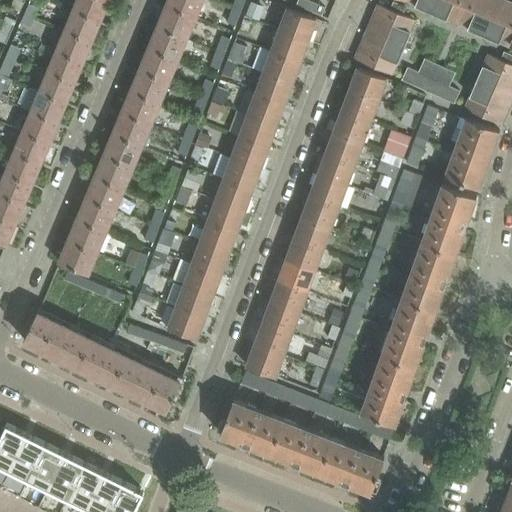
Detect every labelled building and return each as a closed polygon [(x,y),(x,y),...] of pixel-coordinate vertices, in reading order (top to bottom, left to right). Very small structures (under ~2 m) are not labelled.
[(77,0),(74,10),(100,20),(107,0),(77,0)] [(168,0),(167,4),(195,16),(201,0),(168,0)] [(238,0),(235,0),(233,6),(242,10),(245,2),(238,0)] [(298,0),(296,4),(309,9),(313,1),(309,0),(298,0)] [(404,0),(431,12),(435,0),(404,0)] [(435,0),(431,12),(457,23),(467,0),(435,0)] [(467,0),(457,23),(483,34),(498,0),(497,0),(467,0)] [(483,34),(510,46),(511,40),(511,6),(508,4),(505,0),(504,0),(501,1),(498,0),(483,34)] [(313,1),(309,9),(322,15),(325,7),(313,1)] [(400,4),(393,1),(390,8),(397,11),(400,4)] [(38,6),(29,2),(24,12),(34,16),(38,6)] [(371,29),(370,32),(404,46),(415,19),(403,14),(397,11),(390,8),(378,3),(377,4),(381,6),(374,23),(369,24),(371,29)] [(195,16),(167,4),(158,26),(186,38),(195,16)] [(406,6),(400,4),(397,11),(403,14),(406,6)] [(233,6),(230,14),(239,17),(242,10),(233,6)] [(280,29),(309,40),(317,18),(288,7),(280,29)] [(74,10),(65,30),(91,41),(100,20),(74,10)] [(34,16),(24,12),(20,22),(30,26),(34,16)] [(230,14),(227,22),(236,25),(239,17),(230,14)] [(16,20),(6,16),(1,27),(11,31),(16,20)] [(158,26),(149,47),(177,59),(186,38),(158,26)] [(11,31),(1,27),(0,30),(0,39),(6,43),(11,31)] [(272,50),(301,61),(309,40),(280,29),(272,50)] [(57,50),(83,61),(91,41),(65,30),(57,50)] [(404,46),(370,32),(368,35),(364,36),(366,41),(359,58),(355,56),(355,57),(392,73),(404,46)] [(222,35),(219,43),(228,46),(231,39),(222,35)] [(21,47),(11,42),(7,53),(16,57),(21,47)] [(219,43),(217,51),(225,54),(228,46),(219,43)] [(177,59),(149,47),(140,69),(168,80),(177,59)] [(57,50),(48,71),(74,81),(83,61),(57,50)] [(264,71),(293,82),(301,61),(272,50),(264,71)] [(217,51),(214,58),(223,62),(225,54),(217,51)] [(511,53),(504,51),(501,58),(507,61),(511,53)] [(16,57),(7,53),(0,68),(0,74),(8,77),(16,57)] [(477,80),(511,95),(511,92),(511,91),(511,63),(507,61),(501,58),(488,53),(477,80)] [(214,58),(211,66),(220,69),(223,62),(214,58)] [(425,58),(421,66),(434,71),(437,63),(425,58)] [(402,79),(425,89),(431,77),(408,66),(402,79)] [(443,66),(439,74),(452,80),(455,72),(443,66)] [(358,67),(350,89),(379,99),(387,77),(358,67)] [(140,69),(131,90),(159,102),(168,80),(140,69)] [(48,71),(40,91),(66,102),(74,81),(48,71)] [(293,82),(264,71),(256,93),(285,103),(293,82)] [(206,79),(203,86),(212,90),(215,82),(206,79)] [(431,92),(454,102),(460,90),(437,79),(431,92)] [(511,95),(477,80),(465,107),(503,123),(503,122),(500,121),(507,104),(511,102),(510,97),(511,95)] [(203,86),(200,94),(209,97),(212,90),(203,86)] [(350,89),(342,110),(371,121),(379,99),(350,89)] [(159,102),(131,90),(122,111),(150,123),(159,102)] [(31,111),(57,122),(66,102),(40,91),(31,111)] [(248,114),(277,125),(285,103),(256,93),(248,114)] [(200,94),(197,102),(206,105),(209,97),(200,94)] [(197,102),(194,109),(203,113),(206,105),(197,102)] [(439,108),(428,104),(407,162),(418,166),(439,108)] [(371,121),(342,110),(334,131),(363,142),(371,121)] [(23,131),(49,142),(57,122),(31,111),(23,131)] [(122,111),(113,133),(142,145),(150,123),(122,111)] [(241,135),(269,146),(277,125),(248,114),(241,135)] [(466,118),(445,175),(480,188),(500,130),(466,118)] [(190,122),(187,129),(196,133),(199,125),(190,122)] [(187,129),(184,137),(193,140),(196,133),(187,129)] [(23,131),(15,152),(40,163),(49,142),(23,131)] [(334,131),(327,152),(356,163),(363,142),(334,131)] [(113,133),(104,154),(133,166),(142,145),(113,133)] [(233,156),(262,167),(269,146),(241,135),(233,156)] [(184,137),(181,144),(190,148),(193,140),(184,137)] [(181,144),(178,152),(187,155),(190,148),(181,144)] [(15,152),(6,172),(32,183),(40,163),(15,152)] [(327,152),(319,174),(348,184),(356,163),(327,152)] [(104,154),(96,176),(124,187),(133,166),(104,154)] [(225,178),(254,188),(262,167),(233,156),(225,178)] [(174,165),(171,173),(180,176),(183,169),(174,165)] [(320,396),(331,400),(415,173),(404,169),(320,396)] [(6,172),(0,186),(0,193),(24,203),(32,183),(6,172)] [(180,176),(171,173),(168,181),(177,184),(180,176)] [(194,176),(187,174),(182,186),(189,189),(194,176)] [(319,174),(311,195),(340,206),(348,184),(319,174)] [(124,187),(96,176),(87,197),(115,209),(124,187)] [(217,199),(246,210),(254,188),(225,178),(217,199)] [(177,184),(168,181),(165,188),(174,192),(177,184)] [(477,195),(443,183),(422,240),(457,252),(477,195)] [(165,188),(162,196),(171,199),(174,192),(165,188)] [(0,193),(0,217),(15,224),(24,203),(0,193)] [(311,195),(303,216),(332,227),(340,206),(311,195)] [(87,197),(78,219),(106,230),(115,209),(87,197)] [(209,220),(238,231),(246,210),(217,199),(209,220)] [(157,209),(154,216),(163,220),(166,212),(157,209)] [(178,218),(171,216),(170,215),(165,227),(173,230),(178,218)] [(154,216),(152,224),(160,227),(163,220),(154,216)] [(303,216),(295,237),(324,248),(332,227),(303,216)] [(15,224),(0,217),(0,241),(6,244),(15,224)] [(78,219),(69,240),(97,252),(106,230),(78,219)] [(230,252),(238,231),(209,220),(201,242),(230,252)] [(152,224),(149,232),(158,235),(160,227),(152,224)] [(160,242),(168,245),(173,232),(165,229),(160,242)] [(149,232),(146,239),(155,243),(158,235),(149,232)] [(324,248),(295,237),(287,259),(316,269),(324,248)] [(69,240),(60,262),(88,274),(97,252),(69,240)] [(422,240),(402,297),(437,309),(457,252),(422,240)] [(222,274),(230,252),(201,242),(193,263),(222,274)] [(141,252),(138,259),(147,263),(150,255),(141,252)] [(151,269),(160,272),(164,262),(155,258),(151,269)] [(138,259),(135,267),(144,270),(147,263),(138,259)] [(287,259),(280,280),(308,291),(316,269),(287,259)] [(214,295),(222,274),(193,263),(185,284),(214,295)] [(135,267),(132,275),(141,278),(144,270),(135,267)] [(123,294),(68,271),(65,279),(120,302),(123,294)] [(132,275),(130,282),(136,285),(138,286),(141,278),(132,275)] [(272,301),(301,312),(308,291),(280,280),(272,301)] [(185,284),(178,305),(206,316),(214,295),(185,284)] [(437,309),(402,297),(382,353),(416,365),(437,309)] [(301,312),(272,301),(264,322),(293,333),(301,312)] [(206,316),(178,305),(169,327),(198,338),(206,316)] [(24,339),(60,357),(76,325),(40,307),(24,339)] [(293,333),(264,322),(256,344),(285,354),(293,333)] [(187,344),(130,323),(127,332),(184,353),(187,344)] [(60,357),(96,374),(112,342),(76,325),(60,357)] [(96,374),(132,392),(147,359),(112,342),(96,374)] [(285,354),(256,344),(248,365),(277,376),(285,354)] [(416,365),(382,353),(362,411),(396,423),(416,365)] [(147,359),(132,392),(168,409),(184,377),(147,359)] [(247,371),(243,382),(390,439),(394,428),(247,371)] [(285,418),(234,398),(221,433),(271,453),(285,418)] [(271,453),(321,472),(334,437),(285,418),(271,453)] [(7,423),(0,436),(0,469),(7,473),(27,434),(22,431),(22,430),(7,423)] [(27,434),(7,473),(28,483),(30,479),(29,478),(47,442),(33,436),(32,435),(32,436),(27,434)] [(334,437),(321,472),(372,491),(385,457),(334,437)] [(47,442),(29,478),(30,479),(47,487),(48,488),(66,453),(61,451),(61,449),(60,449),(47,442)] [(47,487),(45,492),(66,502),(85,462),(72,455),(71,454),(70,455),(66,453),(48,488),(47,487)] [(85,462),(66,502),(85,511),(104,472),(99,470),(100,469),(99,468),(85,462)] [(104,472),(85,511),(86,511),(108,511),(124,481),(110,474),(110,473),(109,474),(104,472)] [(124,481),(108,511),(133,511),(142,495),(140,488),(139,488),(124,481)] [(511,511),(511,499),(506,497),(500,511),(511,511)]
